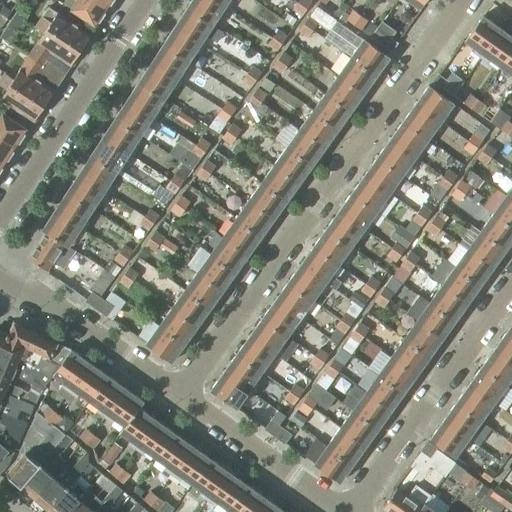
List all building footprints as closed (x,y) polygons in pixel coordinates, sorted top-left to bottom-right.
[(107,9),(93,0),(74,0),(76,1),(71,9),(96,26),(107,9)] [(93,0),(107,9),(113,0),(93,0)] [(212,0),(192,0),(186,9),(212,26),(220,15),(223,17),(228,10),(212,0)] [(212,0),(228,10),(233,2),(229,0),(212,0)] [(308,0),(299,0),(298,3),(307,9),(312,2),(308,0)] [(398,0),(406,5),(409,1),(419,9),(420,8),(426,0),(398,0)] [(307,9),(298,3),(292,10),(302,16),(307,9)] [(354,25),(360,16),(353,11),(352,12),(349,17),(346,15),(345,15),(343,14),(347,8),(342,4),(332,18),(343,25),(346,20),(354,25)] [(3,7),(0,10),(0,14),(6,19),(10,12),(3,7)] [(18,8),(15,14),(25,21),(29,15),(18,8)] [(186,9),(174,27),(203,47),(209,39),(206,36),(212,26),(186,9)] [(284,9),(280,15),(288,21),(292,15),(284,9)] [(42,16),(35,26),(78,55),(90,35),(56,12),(50,21),(42,16)] [(25,21),(15,14),(0,35),(0,37),(9,44),(25,21)] [(360,16),(354,25),(362,30),(368,22),(360,16)] [(472,53),(480,58),(500,29),(483,16),(465,41),(475,49),(472,53)] [(309,17),(304,24),(313,30),(318,23),(309,17)] [(377,28),(390,38),(395,32),(381,22),(377,28)] [(313,30),(304,24),(298,31),(307,38),(313,30)] [(42,32),(27,55),(62,78),(62,77),(61,76),(66,68),(68,65),(69,66),(70,66),(71,65),(78,55),(35,26),(34,27),(42,32)] [(174,27),(162,46),(188,63),(196,52),(199,54),(203,47),(174,27)] [(390,38),(377,28),(371,37),(392,52),(396,45),(395,45),(397,43),(390,38)] [(490,59),(500,66),(511,49),(511,36),(500,29),(480,58),(488,63),(490,59)] [(277,31),(272,38),(282,44),(287,37),(277,31)] [(282,44),(272,38),(267,45),(276,51),(282,44)] [(365,40),(351,59),(376,77),(389,58),(365,40)] [(162,46),(150,64),(179,84),(185,76),(181,73),(188,63),(162,46)] [(508,78),(511,80),(511,49),(500,66),(511,74),(508,78)] [(283,53),(277,60),(287,67),(292,60),(283,53)] [(27,55),(12,78),(47,101),(54,91),(54,90),(52,89),(55,85),(55,86),(60,78),(61,79),(62,78),(27,55)] [(351,59),(339,76),(363,94),(376,77),(351,59)] [(287,67),(277,60),(272,67),(282,74),(287,67)] [(150,64),(137,84),(163,101),(172,88),(175,91),(179,84),(150,64)] [(252,67),(247,74),(256,80),(261,73),(252,67)] [(442,88),(453,96),(460,87),(465,79),(454,72),(447,81),(438,75),(433,83),(441,89),(442,88)] [(47,101),(12,78),(4,73),(0,79),(0,86),(5,90),(0,96),(0,98),(34,121),(47,101)] [(256,80),(247,74),(242,81),(251,87),(256,80)] [(339,76),(325,95),(350,112),(363,94),(339,76)] [(260,85),(260,86),(269,92),(274,85),(264,78),(260,85)] [(137,84),(126,101),(155,119),(159,112),(157,111),(163,101),(137,84)] [(428,86),(415,105),(443,125),(449,117),(446,115),(454,104),(428,86)] [(453,96),(471,109),(477,99),(460,87),(453,96)] [(257,89),(252,96),(261,103),(266,96),(257,89)] [(325,95),(313,112),(338,130),(350,112),(325,95)] [(268,108),(261,103),(252,96),(239,113),(256,125),(268,108)] [(477,99),(471,109),(478,114),(484,104),(477,99)] [(126,101),(114,120),(140,137),(147,126),(150,128),(156,120),(155,119),(126,101)] [(226,102),(221,109),(231,116),(236,109),(226,102)] [(415,105),(402,122),(427,140),(435,129),(438,132),(443,125),(415,105)] [(481,117),(489,122),(497,112),(488,106),(481,117)] [(231,116),(221,109),(216,116),(226,123),(231,116)] [(498,129),(500,130),(507,121),(510,117),(499,109),(497,112),(489,122),(498,129)] [(312,111),(299,130),(325,148),(338,130),(313,112),(312,111)] [(176,118),(192,128),(195,122),(180,112),(176,118)] [(0,135),(17,147),(28,130),(2,113),(0,116),(0,135)] [(114,120),(102,138),(132,157),(137,149),(133,147),(140,137),(114,120)] [(500,130),(507,135),(511,128),(511,124),(507,121),(500,130)] [(402,122),(389,141),(417,161),(423,153),(420,150),(427,140),(402,122)] [(227,130),(226,131),(235,138),(241,131),(231,124),(227,130)] [(480,124),(468,141),(477,148),(482,141),(482,140),(489,130),(480,124)] [(299,130),(286,147),(312,166),(325,148),(299,130)] [(235,138),(226,131),(221,138),(230,145),(235,138)] [(0,159),(5,163),(17,147),(0,135),(0,159)] [(102,138),(89,157),(115,174),(123,162),(127,164),(132,157),(102,138)] [(200,138),(195,145),(205,152),(210,145),(200,138)] [(181,159),(188,147),(178,140),(170,152),(181,159)] [(389,141),(377,157),(402,176),(410,165),(413,167),(417,161),(389,141)] [(477,148),(468,141),(462,148),(472,155),(477,148)] [(219,143),(214,149),(225,158),(230,152),(219,143)] [(487,144),(482,151),(491,158),(496,151),(494,150),(487,144)] [(205,152),(195,145),(191,153),(200,159),(205,152)] [(286,147),(274,165),(299,183),(312,166),(286,147)] [(230,161),(225,158),(214,149),(208,157),(224,168),(230,161)] [(191,171),(200,159),(191,153),(187,150),(179,162),(182,164),(191,171)] [(491,158),(482,151),(476,158),(486,165),(491,158)] [(89,157),(78,175),(107,194),(113,186),(109,184),(115,174),(89,157)] [(377,157),(364,176),(392,196),(398,189),(395,186),(402,176),(377,157)] [(206,160),(200,168),(210,175),(215,167),(206,160)] [(174,175),(183,181),(191,171),(182,164),(174,175)] [(274,165),(261,183),(287,201),(299,183),(274,165)] [(210,175),(200,168),(196,174),(205,181),(210,175)] [(447,170),(442,178),(451,184),(457,176),(447,170)] [(475,186),(480,178),(471,172),(466,179),(475,186)] [(78,175),(66,193),(91,211),(99,199),(103,201),(107,194),(78,175)] [(174,175),(170,182),(179,188),(183,181),(174,175)] [(364,176),(351,193),(377,212),(384,201),(387,203),(392,196),(364,176)] [(194,177),(188,186),(199,194),(205,185),(194,177)] [(437,185),(430,194),(439,201),(451,184),(442,178),(437,185)] [(461,180),(456,187),(465,194),(470,187),(461,180)] [(179,188),(170,182),(166,188),(174,194),(179,188)] [(261,183),(248,201),(274,219),(287,201),(261,183)] [(167,204),(174,194),(166,188),(161,185),(154,195),(167,204)] [(465,194),(456,187),(451,195),(460,201),(465,194)] [(486,209),(493,214),(511,227),(511,200),(505,196),(499,191),(486,209)] [(66,193),(54,212),(83,231),(89,223),(85,221),(91,211),(66,193)] [(338,211),(366,231),(367,232),(372,224),(369,222),(377,212),(351,193),(338,211)] [(439,201),(430,194),(425,201),(427,202),(425,204),(433,210),(439,201)] [(180,196),(175,203),(184,210),(189,203),(180,196)] [(248,201),(235,219),(261,238),(274,219),(248,201)] [(184,210),(175,203),(170,210),(179,217),(184,210)] [(422,206),(416,213),(426,219),(431,212),(422,206)] [(149,210),(144,217),(153,223),(158,216),(149,210)] [(338,211),(326,229),(351,247),(358,237),(361,239),(366,231),(338,211)] [(42,230),(45,232),(68,247),(75,236),(79,238),(83,231),(54,212),(42,230)] [(426,219),(416,213),(411,220),(421,227),(426,219)] [(511,227),(493,214),(480,232),(505,250),(511,241),(511,227)] [(436,215),(431,222),(440,229),(445,222),(436,215)] [(153,223),(144,217),(139,224),(148,231),(153,223)] [(235,219),(222,237),(248,255),(261,238),(235,219)] [(440,229),(431,222),(425,230),(434,236),(440,229)] [(395,243),(391,248),(401,255),(408,245),(413,237),(406,231),(397,226),(389,238),(395,243)] [(326,229),(312,248),(338,265),(345,255),(348,257),(353,249),(351,247),(326,229)] [(75,251),(68,247),(45,232),(29,258),(36,263),(36,264),(40,266),(48,271),(53,262),(64,269),(75,251)] [(154,232),(149,239),(159,245),(163,238),(154,232)] [(480,232),(467,250),(493,268),(505,250),(480,232)] [(222,237),(210,254),(236,272),(248,255),(222,237)] [(159,245),(149,239),(144,246),(154,252),(159,245)] [(418,241),(405,258),(414,265),(419,258),(426,248),(418,241)] [(124,245),(118,252),(128,259),(133,252),(124,245)] [(312,248),(299,266),(334,291),(340,284),(330,276),(338,265),(312,248)] [(401,255),(391,248),(386,255),(395,262),(401,255)] [(467,250),(455,267),(480,286),(493,268),(467,250)] [(128,259),(118,252),(113,259),(123,266),(128,259)] [(210,254),(196,273),(222,291),(236,272),(210,254)] [(137,256),(132,264),(142,270),(143,268),(152,274),(155,269),(137,256)] [(414,265),(405,258),(400,266),(409,272),(414,265)] [(299,266),(287,283),(312,301),(320,290),(323,293),(329,287),(299,266)] [(455,267),(441,286),(467,304),(480,286),(455,267)] [(129,268),(124,275),(133,281),(138,274),(129,268)] [(114,278),(104,271),(97,282),(106,289),(114,278)] [(196,273),(184,291),(210,309),(222,291),(196,273)] [(124,275),(119,282),(126,288),(128,289),(133,281),(124,275)] [(370,277),(365,284),(375,291),(380,283),(370,277)] [(312,301),(287,283),(274,302),(303,322),(309,314),(305,311),(305,310),(309,313),(316,304),(312,301)] [(375,291),(365,284),(360,291),(370,298),(375,291)] [(441,286),(429,303),(454,322),(467,304),(441,286)] [(384,287),(379,294),(389,301),(394,294),(384,287)] [(184,291),(171,309),(196,327),(210,309),(184,291)] [(349,300),(353,303),(361,309),(367,301),(354,292),(349,300)] [(97,303),(100,299),(99,299),(92,294),(87,301),(86,302),(92,306),(96,305),(97,304),(97,303)] [(389,301),(379,294),(374,301),(383,308),(389,301)] [(104,302),(101,306),(100,307),(100,306),(99,307),(99,308),(100,311),(106,316),(107,316),(107,315),(113,307),(105,301),(104,302)] [(274,302),(261,319),(286,337),(294,326),(298,329),(303,322),(274,302)] [(429,303),(416,321),(442,340),(454,322),(429,303)] [(171,309),(158,326),(184,345),(196,327),(171,309)] [(345,313),(340,320),(349,326),(354,319),(345,313)] [(261,319),(249,337),(278,357),(283,349),(279,347),(286,337),(261,319)] [(349,326),(340,320),(335,327),(345,334),(349,326)] [(416,321),(404,338),(403,339),(429,357),(442,340),(416,321)] [(40,355),(59,364),(70,350),(13,322),(7,335),(6,334),(6,336),(0,333),(0,350),(31,365),(32,362),(35,364),(40,355)] [(369,329),(359,322),(354,330),(364,336),(369,329)] [(158,326),(146,343),(145,344),(171,363),(184,345),(158,326)] [(364,336),(354,330),(349,337),(341,348),(350,355),(358,344),(364,336)] [(511,335),(507,331),(494,350),(511,362),(511,335)] [(249,337),(236,355),(261,372),(269,362),(272,364),(278,357),(249,337)] [(397,347),(390,357),(416,375),(429,357),(403,339),(397,347)] [(381,348),(370,364),(379,370),(390,354),(381,348)] [(319,349),(314,356),(324,363),(329,355),(319,349)] [(28,372),(31,365),(0,350),(0,369),(13,375),(16,367),(28,372)] [(61,386),(69,392),(89,363),(71,350),(70,350),(59,364),(54,373),(53,375),(64,383),(61,386)] [(511,362),(494,350),(481,368),(506,386),(511,376),(511,362)] [(236,355),(223,372),(252,393),(257,385),(254,382),(261,372),(236,355)] [(324,363),(314,356),(309,363),(319,370),(324,363)] [(390,357),(377,375),(403,393),(416,375),(390,357)] [(334,358),(329,366),(338,372),(343,365),(334,358)] [(32,380),(44,388),(51,378),(40,370),(35,364),(32,362),(31,365),(28,372),(33,379),(32,380)] [(78,393),(90,401),(108,376),(89,363),(69,392),(76,397),(78,393)] [(338,372),(329,366),(315,384),(325,391),(338,372)] [(481,368),(468,386),(497,406),(506,412),(511,404),(502,398),(499,395),(506,386),(481,368)] [(9,384),(13,375),(0,369),(0,391),(34,406),(36,399),(42,391),(33,384),(28,393),(22,390),(22,389),(9,384)] [(210,391),(235,409),(236,408),(243,397),(247,400),(252,393),(223,372),(210,391)] [(377,375),(365,392),(391,411),(403,393),(377,375)] [(97,412),(105,418),(125,389),(108,376),(90,401),(99,408),(97,412)] [(294,384),(289,391),(298,398),(303,391),(294,384)] [(317,402),(315,403),(326,411),(335,399),(325,391),(315,384),(308,395),(317,402)] [(468,386),(455,404),(480,422),(488,410),(492,413),(497,406),(468,386)] [(125,426),(139,408),(143,402),(125,389),(105,418),(112,423),(114,419),(125,426)] [(31,415),(34,406),(0,391),(0,412),(16,419),(20,410),(31,415)] [(298,398),(289,391),(284,398),(293,405),(298,398)] [(365,392),(352,411),(378,429),(391,411),(365,392)] [(312,408),(315,403),(317,402),(308,395),(303,402),(312,408)] [(312,408),(303,402),(298,409),(306,415),(307,416),(312,408)] [(455,404),(443,421),(468,439),(473,431),(480,422),(455,404)] [(43,417),(54,426),(54,427),(55,426),(61,418),(48,407),(43,417)] [(128,444),(136,450),(157,421),(139,408),(125,426),(120,433),(131,440),(128,444)] [(352,411),(339,428),(365,447),(378,429),(352,411)] [(54,426),(43,417),(36,412),(32,422),(32,423),(47,435),(54,426)] [(146,451),(156,459),(174,433),(157,421),(136,450),(143,455),(146,451)] [(278,426),(272,421),(271,421),(265,429),(271,433),(274,433),(275,433),(275,432),(278,427),(278,426)] [(468,439),(443,421),(430,439),(429,439),(430,440),(438,445),(454,457),(468,439)] [(7,474),(20,486),(64,435),(55,426),(54,427),(54,426),(47,435),(32,423),(19,452),(23,455),(7,474)] [(23,432),(7,425),(5,429),(0,442),(0,460),(9,451),(13,454),(19,441),(21,435),(23,432)] [(333,438),(327,446),(352,465),(365,447),(339,428),(333,438)] [(79,438),(86,443),(93,435),(86,429),(79,438)] [(278,436),(278,439),(285,444),(285,443),(291,435),(283,429),(282,430),(278,434),(277,435),(278,436)] [(164,469),(172,475),(192,446),(174,433),(156,459),(166,466),(164,469)] [(34,498),(64,464),(66,462),(58,455),(60,453),(61,454),(72,440),(64,435),(20,486),(34,498)] [(93,435),(86,443),(92,449),(100,440),(93,435)] [(511,451),(511,444),(506,440),(501,448),(510,454),(511,451)] [(98,463),(106,469),(108,465),(109,466),(122,448),(114,443),(98,463)] [(443,475),(446,471),(452,463),(434,449),(427,444),(428,443),(427,443),(421,451),(422,451),(418,457),(411,466),(419,472),(431,466),(443,475)] [(181,476),(192,484),(210,459),(192,446),(172,475),(179,480),(181,476)] [(352,465),(327,446),(314,464),(339,483),(352,465)] [(86,452),(71,470),(64,464),(34,498),(48,510),(78,476),(82,470),(88,463),(89,455),(86,452)] [(508,457),(504,454),(499,461),(503,464),(508,457)] [(200,495),(208,501),(228,472),(210,459),(192,484),(202,491),(200,495)] [(453,462),(452,463),(446,471),(465,485),(472,476),(453,462)] [(78,476),(83,481),(86,478),(93,468),(88,463),(82,470),(78,476)] [(109,472),(116,478),(123,469),(116,464),(109,472)] [(412,468),(397,489),(403,493),(418,472),(412,468)] [(486,468),(481,476),(490,482),(495,475),(486,468)] [(116,478),(123,483),(129,475),(123,469),(116,478)] [(217,502),(229,511),(247,486),(228,472),(208,501),(215,506),(217,502)] [(101,474),(95,482),(109,493),(116,486),(101,474)] [(49,511),(69,511),(87,491),(88,490),(81,484),(83,481),(78,476),(48,510),(49,511)] [(472,476),(465,485),(472,491),(479,481),(472,476)] [(475,495),(481,500),(489,489),(482,484),(475,495)] [(383,508),(388,511),(418,511),(424,504),(430,496),(415,485),(406,497),(396,489),(391,497),(390,497),(388,500),(388,501),(383,508)] [(93,511),(112,511),(107,507),(119,493),(121,489),(116,486),(109,493),(102,502),(93,511)] [(253,511),(264,498),(247,486),(229,511),(231,511),(253,511)] [(489,489),(481,500),(480,502),(493,511),(500,511),(504,507),(511,497),(496,486),(492,491),(489,489)] [(69,511),(93,511),(102,502),(95,496),(94,498),(87,491),(69,511)] [(143,500),(150,506),(157,497),(149,492),(143,500)] [(157,511),(170,511),(172,510),(163,504),(164,503),(157,497),(150,506),(157,511)] [(281,511),(282,511),(264,498),(253,511),(281,511)] [(139,511),(143,508),(137,502),(128,511),(139,511)]
